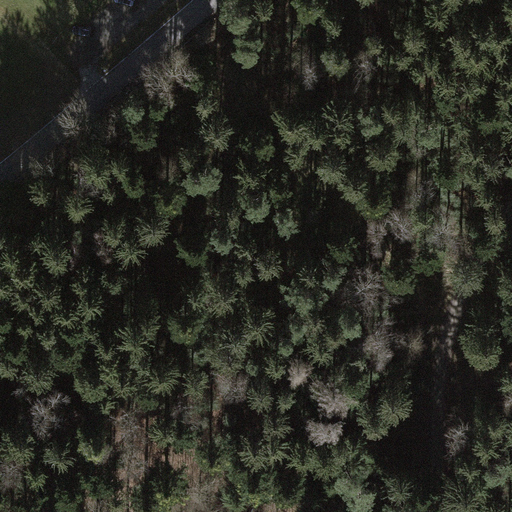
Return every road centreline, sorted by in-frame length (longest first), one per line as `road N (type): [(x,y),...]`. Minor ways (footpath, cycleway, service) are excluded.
road 1 (track): [(511,222),(462,289),(438,398),(439,511)]
road 2 (unclassified): [(0,180),(215,0)]
